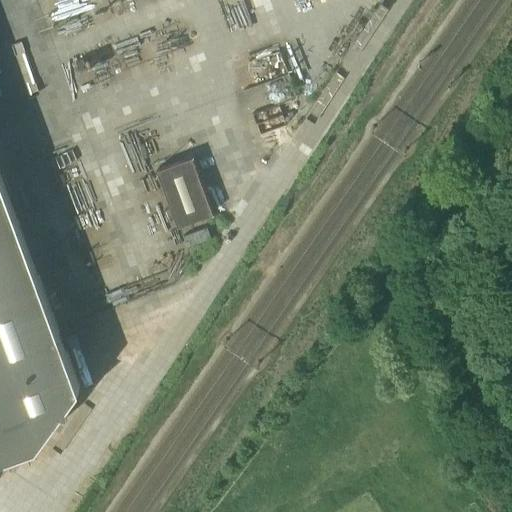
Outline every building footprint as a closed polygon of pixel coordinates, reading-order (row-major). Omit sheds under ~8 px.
[(58,0),(76,49),(107,38),(92,0),(58,0)] [(173,0),(119,0),(140,61),(189,46),(173,0)] [(156,169),(177,226),(212,213),(191,156),(156,169)] [(79,386),(0,170),(0,458),(4,460),(6,455),(37,444),(63,408),(69,407),(68,401),(79,386)] [(187,247),(211,238),(206,227),(183,236),(187,247)]
